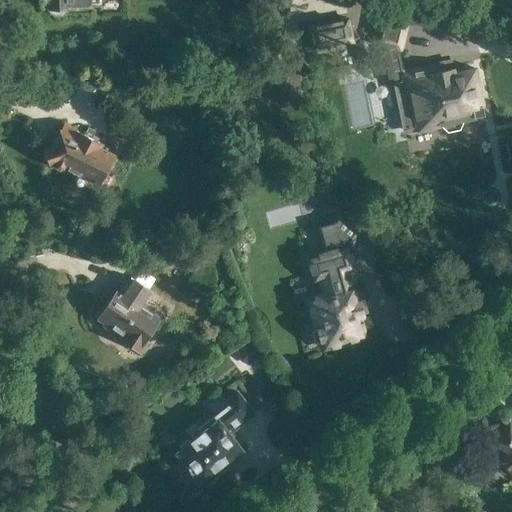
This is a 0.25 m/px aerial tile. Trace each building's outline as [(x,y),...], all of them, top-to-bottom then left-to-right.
[(41,0),(41,5),(47,5),(48,10),(53,15),(62,15),(67,8),(67,4),(99,4),(99,0),(41,0)] [(288,24),(295,55),(342,46),(335,14),(288,24)] [(380,19),(374,17),(369,38),(376,40),(375,44),(398,50),(405,22),(381,16),(380,19)] [(447,131),(455,139),(459,128),(462,121),(463,118),(483,114),(473,67),(437,75),(434,63),(401,70),(410,110),(398,113),(402,128),(413,126),(414,129),(439,124),(447,131)] [(202,101),(220,113),(230,98),(212,86),(202,101)] [(112,156),(97,148),(99,143),(63,124),(51,146),(43,149),(49,166),(57,163),(97,184),(112,156)] [(356,238),(350,215),(321,223),(327,246),(356,238)] [(364,336),(358,318),(361,317),(345,261),(331,265),(332,266),(327,267),(334,292),(308,300),(315,325),(317,325),(318,328),(313,330),(311,334),(314,342),(319,343),(322,342),(324,348),(346,341),(350,344),(356,342),(357,338),(364,336)] [(148,341),(146,339),(159,320),(137,305),(146,292),(129,280),(120,293),(116,290),(114,293),(111,291),(104,301),(107,303),(98,316),(122,333),(119,338),(140,353),(148,341)] [(228,403),(197,427),(202,433),(177,452),(201,482),(241,450),(227,433),(254,412),(236,390),(224,399),(228,403)] [(511,428),(509,426),(483,452),(482,455),(481,459),(482,462),(485,464),(488,465),(492,464),(495,462),(497,460),(500,462),(498,465),(498,467),(500,471),(503,473),(507,472),(509,470),(511,472),(511,428)]
